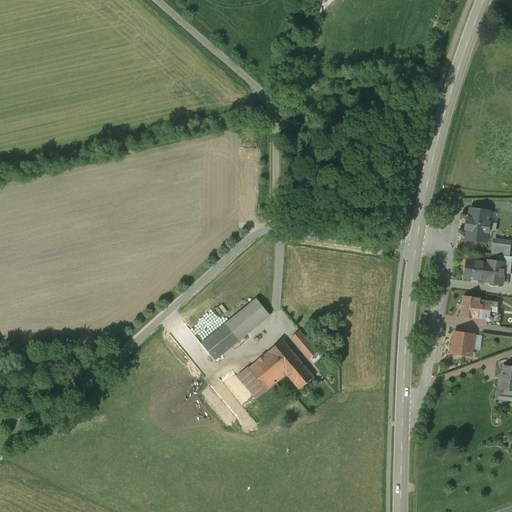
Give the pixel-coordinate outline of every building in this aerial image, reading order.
[(509,220),(487,217),(485,233),(489,233),(487,247),(511,250),(511,235),(506,234),(509,220)] [(503,262),(467,258),(465,280),(504,284),(506,273),(510,273),(511,257),(504,256),(503,262)] [(262,293),(207,338),(220,354),(274,309),(262,293)] [(498,298),(463,293),(460,315),(490,320),(492,306),(497,307),(498,298)] [(478,334),(455,331),(451,353),(475,357),(478,334)] [(299,332),(293,337),(311,359),(317,354),(299,332)] [(284,338),(248,369),(268,391),(285,377),(298,391),(316,375),(284,338)] [(511,367),(502,366),(497,397),(511,398),(511,367)] [(229,406),(221,412),(229,423),(237,416),(229,406)]
